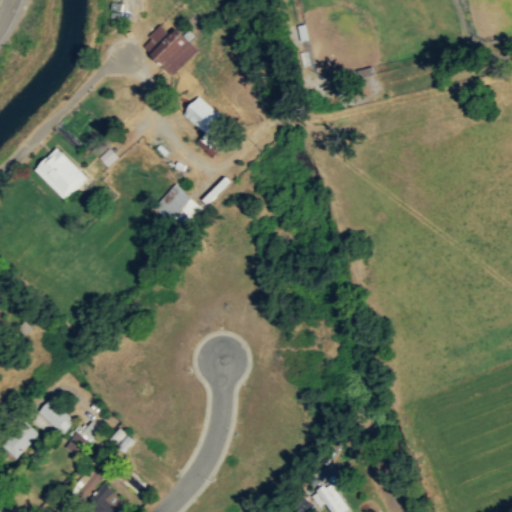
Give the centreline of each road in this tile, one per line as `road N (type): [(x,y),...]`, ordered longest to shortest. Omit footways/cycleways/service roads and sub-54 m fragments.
road 1 (residential): [(130,54),(0,180)]
road 2 (residential): [(165,511),(211,446),(223,401),(221,360)]
